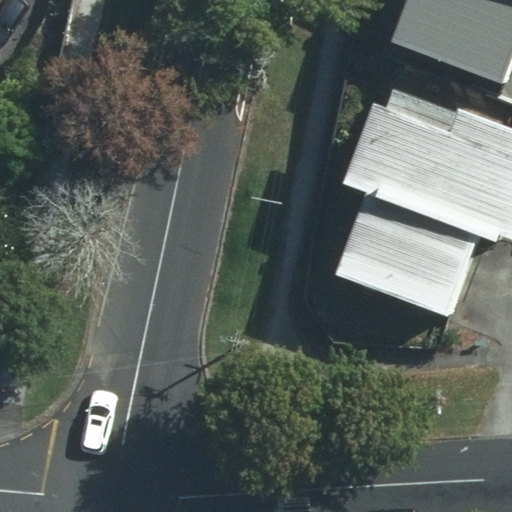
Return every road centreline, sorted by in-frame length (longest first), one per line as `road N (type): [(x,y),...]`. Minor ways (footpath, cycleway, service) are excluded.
road 1 (secondary): [(111,498),(215,0)]
road 2 (residential): [(111,498),(511,475)]
